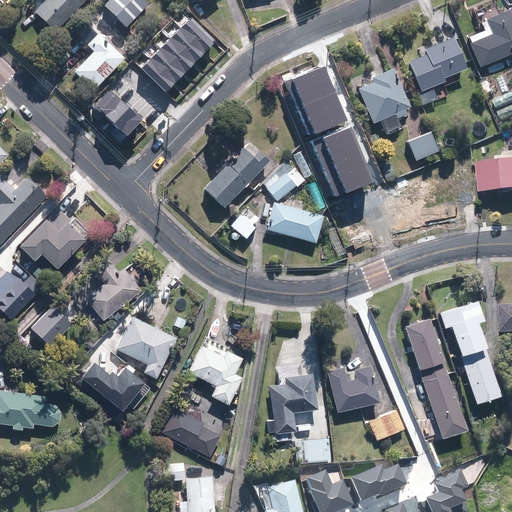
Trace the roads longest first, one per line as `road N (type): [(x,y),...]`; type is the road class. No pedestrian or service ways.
road 1 (tertiary): [(123,191),(223,277),(283,293),(324,292),(430,255),(511,244)]
road 2 (residential): [(388,0),(256,58),(123,191)]
road 3 (tertiary): [(0,72),(123,191)]
